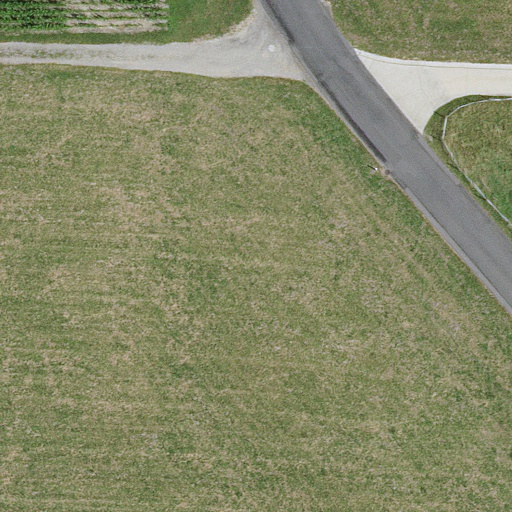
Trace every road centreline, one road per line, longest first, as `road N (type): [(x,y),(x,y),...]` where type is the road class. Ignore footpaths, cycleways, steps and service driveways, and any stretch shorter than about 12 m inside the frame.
road 1 (unclassified): [(293,0),(360,96),(511,273)]
road 2 (track): [(314,34),(246,58),(0,54)]
